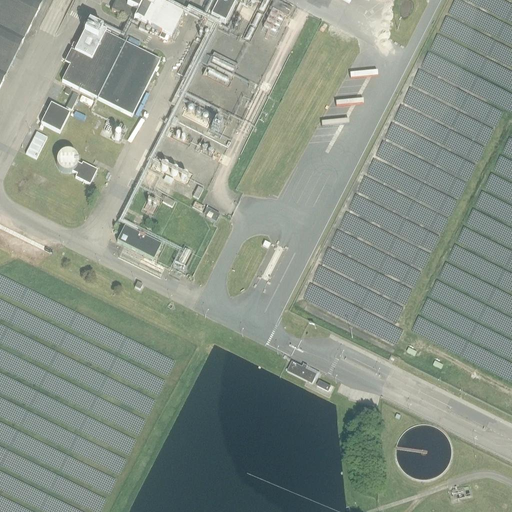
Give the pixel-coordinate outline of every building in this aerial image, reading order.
[(0,0),(0,87),(43,0),(0,0)] [(116,0),(111,11),(131,21),(131,20),(170,39),(189,0),(116,0)] [(225,26),(236,3),(230,0),(219,0),(210,19),(225,26)] [(274,2),(270,10),(287,19),(291,11),(274,2)] [(71,62),(61,82),(96,100),(132,118),(145,91),(159,62),(149,57),(143,54),(124,44),(116,40),(105,35),(106,33),(104,32),(102,31),(88,24),(80,41),(77,46),(74,53),(76,54),(74,56),(71,62)] [(237,63),(226,58),(223,64),(215,61),(217,57),(219,52),(215,50),(204,73),(228,84),(237,63)] [(71,112),(78,97),(73,94),(65,109),(71,112)] [(50,105),(40,125),(59,134),(69,114),(50,105)] [(36,160),(47,139),(36,133),(25,154),(36,160)] [(89,186),(96,171),(82,164),(81,166),(78,165),(77,162),(76,158),(73,155),(69,153),(65,153),(60,155),(57,158),(56,163),(57,168),(59,171),(63,174),(69,174),(73,173),(77,175),(75,179),(89,186)] [(157,167),(183,181),(188,173),(161,158),(157,167)] [(198,188),(193,198),(197,200),(203,190),(198,188)] [(165,198),(162,203),(172,208),(175,203),(165,198)] [(201,213),(204,208),(195,203),(192,208),(201,213)] [(219,216),(207,209),(203,217),(215,224),(219,216)] [(117,243),(153,261),(161,245),(124,227),(117,243)] [(287,373),(311,386),(316,376),(305,370),(305,369),(304,369),(303,368),(302,369),(291,364),(287,373)] [(319,382),(317,388),(328,393),(331,388),(319,382)]
